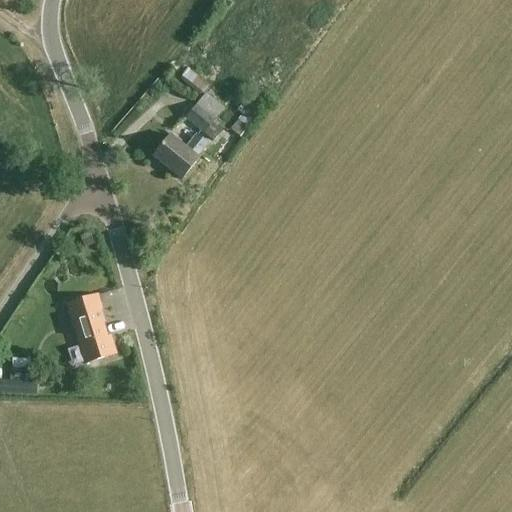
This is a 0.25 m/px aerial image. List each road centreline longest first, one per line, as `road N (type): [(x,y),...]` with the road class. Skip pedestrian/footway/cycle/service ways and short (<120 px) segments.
road 1 (unclassified): [(182,511),(156,378),(96,170)]
road 2 (unclassified): [(96,170),(55,43),(55,0)]
road 3 (unclassified): [(0,314),(96,170)]
